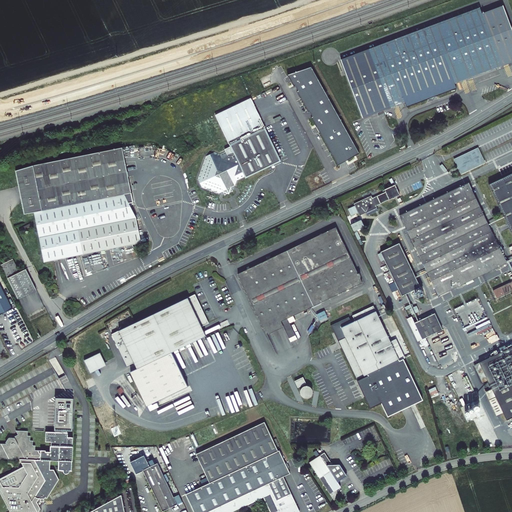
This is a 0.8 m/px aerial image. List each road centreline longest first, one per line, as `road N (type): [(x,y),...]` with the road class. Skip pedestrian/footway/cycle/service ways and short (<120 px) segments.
road 1 (secondary): [(511,97),(174,266),(0,370)]
road 2 (track): [(0,95),(311,0)]
road 3 (residential): [(343,511),(439,467),(511,455)]
